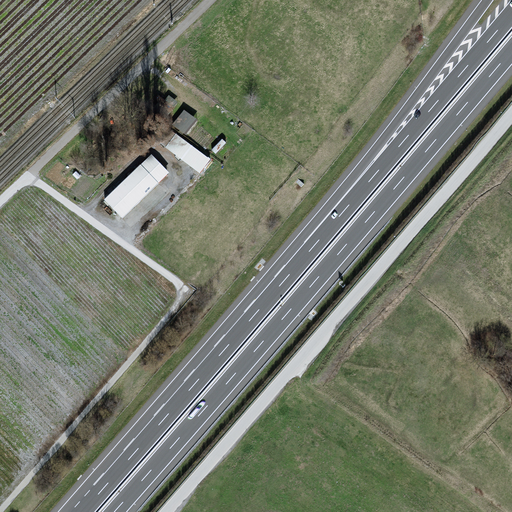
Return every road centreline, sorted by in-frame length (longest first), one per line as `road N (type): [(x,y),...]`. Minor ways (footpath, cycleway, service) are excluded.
road 1 (motorway): [(511,13),(82,511)]
road 2 (motorway): [(114,511),(511,50)]
road 3 (unclassified): [(511,110),(166,511)]
road 4 (track): [(29,176),(188,294),(1,511)]
